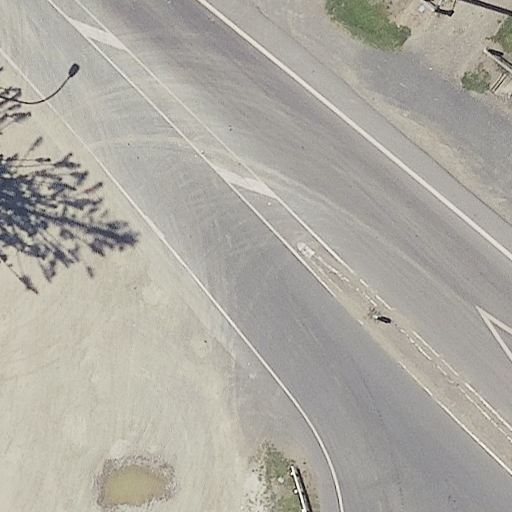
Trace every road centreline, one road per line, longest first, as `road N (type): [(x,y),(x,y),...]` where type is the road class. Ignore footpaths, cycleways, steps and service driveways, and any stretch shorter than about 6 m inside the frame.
road 1 (primary): [(194,133),(511,362)]
road 2 (primary): [(417,432),(325,294),(194,133)]
road 3 (primary): [(194,133),(55,0)]
